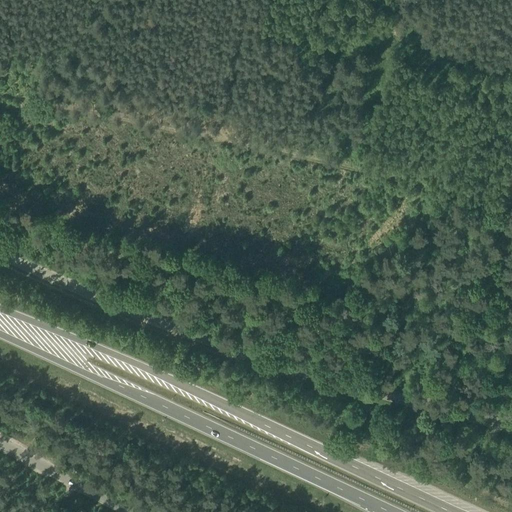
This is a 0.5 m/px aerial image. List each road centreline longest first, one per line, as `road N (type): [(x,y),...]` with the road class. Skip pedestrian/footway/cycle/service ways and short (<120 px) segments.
road 1 (unclassified): [(511,425),(271,359),(0,248)]
road 2 (trunk): [(450,511),(0,309)]
road 3 (trunk): [(0,334),(388,511)]
road 4 (unclassified): [(128,511),(0,443)]
